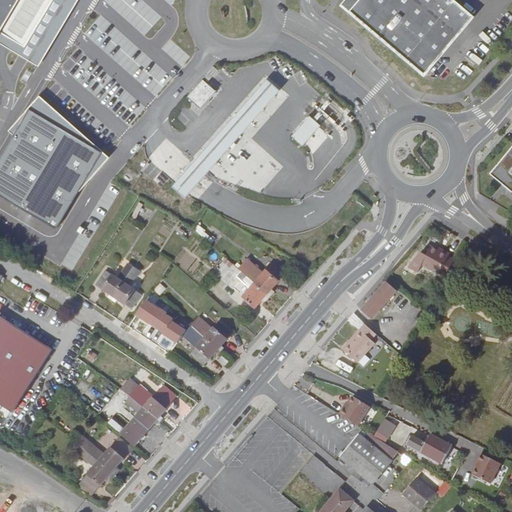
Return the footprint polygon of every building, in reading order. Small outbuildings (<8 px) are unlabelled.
[(18,0),(0,0),(0,30),(0,31),(18,0)] [(18,0),(0,31),(23,45),(49,0),(18,0)] [(345,0),(342,5),(349,11),(355,4),(350,0),(345,0)] [(424,74),(473,15),(454,0),(350,0),(355,4),(349,11),(424,74)] [(168,38),(160,48),(179,65),(187,56),(168,38)] [(213,67),(204,78),(208,81),(217,70),(213,67)] [(267,78),(172,186),(185,198),(280,90),(267,78)] [(202,79),(187,97),(200,108),(216,91),(202,79)] [(309,115),(291,136),(303,146),(321,125),(309,115)] [(511,146),(491,174),(511,190),(511,146)] [(135,218),(142,204),(138,202),(132,216),(135,218)] [(213,240),(202,231),(199,234),(210,244),(213,240)] [(441,253),(436,250),(431,247),(426,256),(420,253),(408,267),(418,273),(422,265),(445,277),(454,260),(449,257),(450,255),(443,251),(441,253)] [(483,260),(486,253),(477,248),(473,254),(483,260)] [(238,268),(225,258),(222,261),(225,263),(217,272),(233,286),(240,279),(249,287),(242,296),(255,307),(267,294),(238,268)] [(284,274),(271,263),(262,273),(247,259),(238,268),(267,294),(284,274)] [(118,279),(105,270),(95,285),(114,297),(133,267),(128,264),(118,279)] [(133,267),(114,297),(132,309),(141,295),(129,287),(139,271),(133,267)] [(397,292),(386,282),(372,298),(361,310),(372,320),(397,292)] [(159,283),(154,291),(160,295),(165,288),(159,283)] [(146,301),(136,315),(150,325),(150,324),(154,327),(164,312),(146,301)] [(164,312),(154,327),(164,333),(163,334),(177,343),(183,336),(186,332),(172,322),(173,320),(166,316),(167,314),(164,312)] [(53,350),(0,316),(0,405),(13,414),(53,350)] [(232,333),(219,322),(213,329),(199,317),(191,326),(218,349),(232,333)] [(350,340),(353,342),(344,351),(357,363),(379,338),(364,325),(350,340)] [(74,338),(82,344),(90,331),(82,326),(74,338)] [(191,326),(183,335),(183,336),(196,347),(191,353),(204,365),(218,349),(191,326)] [(344,351),(353,342),(350,340),(342,349),(344,351)] [(86,364),(78,358),(67,375),(76,381),(86,364)] [(171,403),(158,392),(153,398),(139,387),(138,387),(131,381),(123,391),(158,420),(171,403)] [(177,396),(164,385),(158,392),(171,403),(177,396)] [(158,420),(123,391),(120,389),(116,394),(139,414),(120,435),(134,446),(158,420)] [(342,406),(338,413),(357,425),(369,406),(352,395),(344,407),(342,406)] [(372,484),(399,451),(369,432),(364,438),(359,434),(340,457),(346,463),(372,484)] [(442,464),(452,446),(430,434),(425,443),(412,435),(407,445),(442,464)] [(77,443),(112,473),(116,468),(129,453),(116,442),(105,455),(83,436),(77,443)] [(116,442),(129,453),(132,449),(120,438),(116,442)] [(34,443),(28,439),(21,449),(27,454),(34,443)] [(112,473),(77,443),(73,448),(95,467),(82,481),(95,492),(108,477),(112,473)] [(480,462),(473,476),(491,484),(501,464),(482,454),(478,461),(480,462)] [(421,510),(436,494),(417,477),(402,494),(421,510)] [(79,485),(92,496),(95,492),(82,481),(79,485)] [(443,497),(452,485),(446,481),(437,492),(443,497)] [(22,482),(18,488),(34,498),(38,492),(22,482)] [(343,511),(353,501),(339,489),(320,511),(343,511)] [(43,497),(39,503),(52,511),(55,505),(43,497)]
